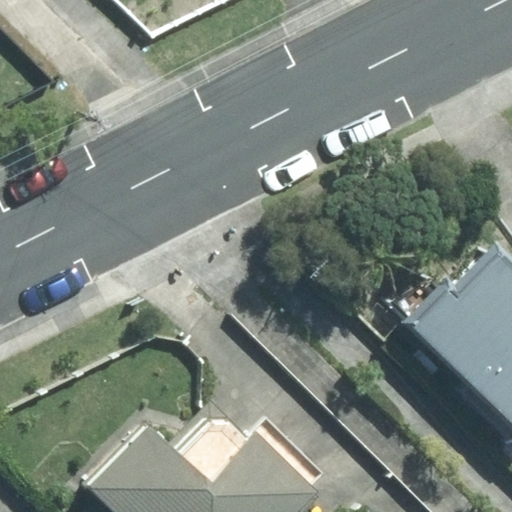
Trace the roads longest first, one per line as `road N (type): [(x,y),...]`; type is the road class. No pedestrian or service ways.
road 1 (unknown): [(0,31),(487,511)]
road 2 (tertiary): [(0,253),(502,0)]
